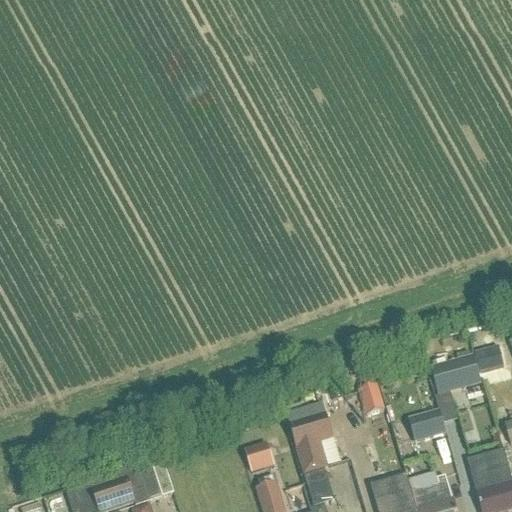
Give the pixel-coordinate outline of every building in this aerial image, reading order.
[(480,387),(473,358),(429,370),(437,399),(480,387)] [(378,388),(358,392),(364,418),(383,414),(378,388)] [(406,422),(413,447),(446,438),(439,413),(406,422)] [(287,427),(295,452),(333,442),(326,416),(287,427)] [(266,447),(242,454),(249,477),(273,470),(266,447)] [(511,511),(511,486),(503,454),(468,463),(472,481),(477,497),(476,498),(479,511),(511,511)] [(314,510),(334,504),(325,473),(305,479),(314,510)] [(109,511),(136,502),(128,480),(93,493),(99,511),(109,511)] [(455,511),(446,480),(437,483),(439,490),(412,498),(415,511),(455,511)] [(285,511),(279,488),(259,494),(265,511),(285,511)] [(376,511),(415,511),(412,498),(391,504),(389,495),(375,499),(378,508),(376,509),(376,511)]
